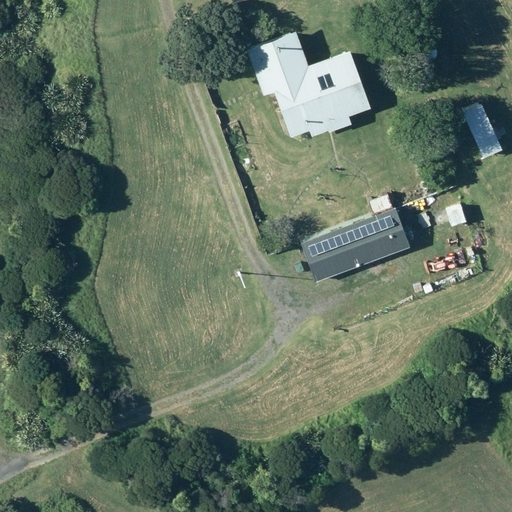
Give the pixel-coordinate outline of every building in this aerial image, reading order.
[(292,26),(242,44),(259,90),(271,86),(288,132),(306,125),(309,134),(350,119),(347,112),(369,104),(347,45),(305,61),(292,26)] [(417,56),(420,58),(424,59),(428,59),(432,57),(435,55),(437,51),(438,47),(437,43),(435,39),(432,37),(428,35),(424,35),(420,36),(417,38),(415,41),(413,45),(413,49),(414,52),(417,56)] [(478,98),(458,106),(479,154),(500,145),(478,98)] [(466,193),(441,197),(445,226),(470,223),(466,193)] [(393,203),(299,236),(314,277),(408,244),(393,203)]
